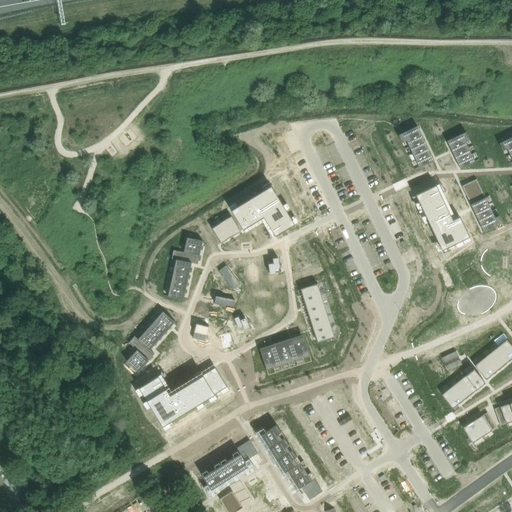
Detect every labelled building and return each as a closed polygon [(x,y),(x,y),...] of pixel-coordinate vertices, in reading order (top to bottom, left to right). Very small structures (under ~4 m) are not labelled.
[(417,126),(398,135),(402,142),(406,140),(419,167),(433,160),(417,126)] [(466,132),(447,141),(460,168),(475,161),(465,141),(469,139),(466,132)] [(511,136),(499,143),(503,150),(507,148),(511,158),(511,136)] [(476,179),(462,186),(484,232),(503,223),(499,215),(495,217),(476,179)] [(436,185),(415,194),(442,250),(469,236),(459,216),(452,219),(436,185)] [(271,186),(231,210),(243,229),(263,217),(275,236),(294,224),(271,186)] [(231,216),(222,222),(231,237),(241,231),(231,216)] [(222,222),(212,228),(221,243),(231,237),(222,222)] [(187,237),(185,245),(201,248),(203,241),(187,237)] [(185,245),(184,252),(199,256),(201,248),(185,245)] [(173,250),(171,258),(176,259),(191,263),(198,264),(199,256),(184,252),(173,250)] [(273,263),(268,264),(270,274),(275,273),(274,268),(280,267),(278,257),(273,258),(273,263)] [(176,259),(174,267),(190,270),(191,263),(176,259)] [(253,260),(246,260),(248,276),(255,275),(253,260)] [(226,266),(219,272),(231,287),(237,282),(226,267),(226,266)] [(174,267),(172,274),(188,277),(190,270),(174,267)] [(172,274),(171,281),(187,285),(188,277),(172,274)] [(171,281),(169,288),(185,292),(187,285),(171,281)] [(260,283),(258,299),(267,300),(268,284),(260,283)] [(317,283),(300,289),(304,299),(321,294),(317,283)] [(169,288),(168,296),(183,299),(185,292),(169,288)] [(321,294),(304,299),(307,310),(324,304),(321,294)] [(216,295),(214,302),(234,306),(235,300),(216,295)] [(278,296),(277,312),(285,313),(286,297),(278,296)] [(324,304),(307,310),(311,321),(328,315),(324,304)] [(163,311),(158,316),(170,327),(175,322),(163,311)] [(266,313),(256,317),(261,327),(270,322),(266,313)] [(328,315),(311,321),(314,331),(331,326),(328,315)] [(158,316),(153,322),(165,333),(170,327),(158,316)] [(239,316),(234,318),(238,328),(243,326),(244,329),(249,327),(245,317),(240,320),(239,316)] [(153,322),(148,328),(160,338),(165,333),(153,322)] [(196,323),(192,338),(205,341),(209,327),(196,323)] [(331,326),(314,331),(317,342),(334,336),(331,326)] [(148,328),(143,333),(155,344),(160,338),(148,328)] [(229,331),(219,334),(223,348),(233,345),(229,331)] [(143,333),(138,339),(150,349),(155,344),(143,333)] [(135,336),(129,342),(137,349),(149,360),(154,354),(150,349),(138,339),(135,336)] [(275,350),(261,354),(266,369),(310,355),(305,340),(291,344),(289,338),(273,344),(275,350)] [(511,345),(507,339),(499,346),(510,360),(511,357),(511,345)] [(499,346),(490,352),(502,366),(510,360),(499,346)] [(137,349),(132,355),(143,366),(149,360),(137,349)] [(490,352),(482,359),(494,373),(502,366),(490,352)] [(132,355),(126,361),(138,371),(143,366),(132,355)] [(482,359),(474,365),(486,379),(494,373),(482,359)] [(158,376),(139,387),(162,426),(227,386),(215,367),(170,394),(158,376)] [(474,368),(466,375),(477,389),(485,382),(474,368)] [(466,375),(458,381),(469,395),(477,389),(466,375)] [(458,381),(450,388),(461,402),(469,395),(458,381)] [(450,388),(442,394),(453,408),(461,402),(450,388)] [(511,409),(510,403),(500,406),(501,411),(503,415),(504,419),(506,423),(511,420),(511,409)] [(482,415),(473,421),(482,436),(492,430),(489,426),(487,422),(485,419),(482,415)] [(473,421),(463,427),(472,442),(482,436),(473,421)] [(276,425),(261,435),(268,447),(282,438),(278,433),(281,431),(276,425)] [(282,438),(268,447),(276,459),(289,451),(286,445),(288,444),(284,437),(282,438)] [(249,440),(244,443),(252,456),(258,453),(249,440)] [(242,444),(237,448),(245,461),(250,457),(242,444)] [(289,451),(276,459),(284,472),(287,470),(286,470),(297,463),(294,457),(296,456),(292,449),(289,451)] [(237,464),(231,467),(235,474),(241,470),(248,466),(240,453),(233,457),(237,464)] [(233,457),(221,464),(229,478),(235,474),(231,467),(237,464),(233,457)] [(297,463),(286,470),(287,470),(291,477),(297,472),(300,477),(307,472),(300,461),(297,463)] [(219,475),(213,478),(218,485),(229,478),(221,464),(215,468),(219,475)] [(215,468),(202,476),(211,489),(218,485),(213,478),(219,475),(215,468)] [(297,472),(291,477),(298,488),(312,480),(307,472),(300,477),(297,472)] [(314,479),(301,487),(305,492),(316,485),(318,487),(306,494),(309,499),(322,491),(314,479)] [(232,491),(227,494),(237,511),(242,507),(232,491)] [(225,496),(219,499),(227,511),(234,511),(235,511),(225,496)]
